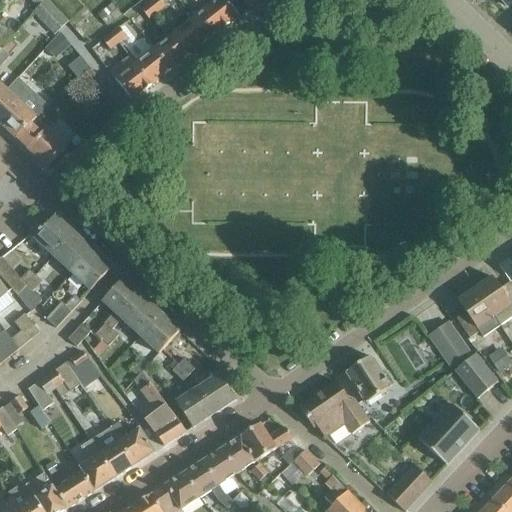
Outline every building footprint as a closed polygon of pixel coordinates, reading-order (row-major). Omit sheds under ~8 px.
[(27,0),(37,10),(46,1),(44,0),(27,0)] [(159,0),(155,0),(150,4),(157,13),(165,7),(159,0)] [(192,19),(210,41),(239,18),(224,0),(205,0),(207,2),(209,0),(211,0),(213,2),(192,19)] [(241,0),(249,10),(261,0),(241,0)] [(53,35),(66,22),(46,1),(37,10),(32,14),(53,35)] [(157,13),(150,4),(141,11),(149,20),(157,13)] [(112,5),(97,17),(106,28),(121,17),(112,5)] [(192,19),(173,34),(190,56),(210,41),(192,19)] [(111,35),(118,44),(126,37),(119,28),(111,35)] [(190,56),(173,34),(153,49),(171,71),(190,56)] [(118,44),(111,35),(103,41),(110,50),(118,44)] [(61,37),(45,53),(56,63),(72,49),(61,37)] [(9,43),(2,50),(9,57),(16,49),(9,43)] [(171,71),(153,49),(134,65),(151,87),(171,71)] [(0,66),(9,57),(2,50),(0,51),(0,66)] [(151,87),(134,65),(114,80),(132,102),(151,87)] [(95,97),(106,88),(90,69),(80,77),(95,97)] [(6,92),(0,98),(0,123),(17,139),(48,108),(49,108),(28,89),(18,79),(6,92)] [(48,108),(17,139),(28,150),(27,151),(47,170),(67,149),(48,130),(59,118),(48,108)] [(53,257),(73,235),(54,218),(34,240),(53,257)] [(92,253),(73,235),(53,257),(72,275),(92,253)] [(92,253),(72,275),(91,292),(111,270),(92,253)] [(0,259),(0,275),(16,297),(35,276),(29,271),(20,280),(2,258),(0,259)] [(35,276),(16,297),(30,314),(41,302),(32,293),(42,282),(35,276)] [(493,278),(476,290),(494,317),(496,316),(503,325),(511,318),(511,285),(510,283),(501,289),(493,278)] [(121,320),(141,298),(123,281),(103,303),(114,313),(104,324),(105,325),(96,335),(102,341),(112,330),(121,320)] [(0,284),(0,314),(13,304),(5,294),(7,293),(0,284)] [(494,317),(476,290),(458,301),(466,313),(456,319),(470,339),(479,333),(483,338),(503,325),(496,316),(494,317)] [(56,330),(81,303),(75,297),(64,308),(61,304),(46,320),(56,330)] [(159,314),(141,298),(121,320),(139,336),(159,314)] [(159,314),(139,336),(158,354),(178,332),(159,314)] [(10,340),(18,350),(39,334),(24,315),(13,324),(20,332),(10,340)] [(470,354),(450,324),(430,338),(451,368),(470,354)] [(82,325),(68,340),(76,347),(90,332),(82,325)] [(112,330),(102,341),(108,346),(118,336),(112,330)] [(3,331),(0,334),(0,365),(18,350),(10,340),(3,331)] [(511,364),(502,349),(487,359),(498,375),(511,365),(511,364)] [(99,377),(82,352),(65,364),(80,384),(83,389),(99,377)] [(474,356),(454,372),(477,400),(497,383),(474,356)] [(366,404),(394,386),(387,374),(383,377),(370,357),(346,373),(366,404)] [(132,369),(139,375),(142,372),(149,364),(143,358),(132,369)] [(184,359),(178,365),(189,376),(195,369),(184,359)] [(55,371),(47,377),(55,388),(61,397),(70,391),(80,384),(65,364),(55,371)] [(189,376),(178,365),(172,372),(183,382),(189,376)] [(150,383),(142,372),(139,375),(134,381),(141,390),(156,412),(144,421),(164,448),(186,434),(150,383)] [(220,376),(198,389),(214,415),(236,401),(220,376)] [(38,383),(28,390),(39,407),(42,411),(53,403),(47,394),(55,388),(47,377),(38,383)] [(433,380),(424,385),(427,389),(435,384),(433,380)] [(133,382),(122,386),(129,403),(140,399),(133,382)] [(317,427),(325,439),(328,442),(334,448),(370,423),(354,400),(350,403),(336,383),(299,408),(314,429),(317,427)] [(214,415),(198,389),(176,404),(193,429),(214,415)] [(27,408),(19,396),(10,403),(2,408),(15,429),(24,423),(18,414),(27,408)] [(450,405),(417,440),(445,466),(478,431),(450,405)] [(39,407),(30,413),(41,431),(50,425),(41,412),(42,411),(39,407)] [(2,408),(0,409),(0,426),(1,426),(8,436),(16,431),(15,429),(2,408)] [(155,454),(138,429),(127,437),(118,424),(111,429),(119,442),(135,467),(155,454)] [(259,426),(241,438),(257,463),(295,439),(284,429),(268,439),(259,426)] [(135,467),(119,442),(111,429),(91,442),(99,455),(115,480),(135,467)] [(241,438),(221,450),(238,475),(257,463),(241,438)] [(115,480),(99,455),(91,442),(80,449),(89,462),(79,468),(82,472),(95,493),(115,480)] [(238,475),(221,450),(202,462),(219,488),(238,475)] [(307,477),(319,466),(305,452),(293,464),(304,475),(307,477)] [(202,462),(184,474),(200,499),(210,493),(216,503),(223,496),(218,488),(219,488),(202,462)] [(50,477),(58,471),(53,463),(45,468),(50,477)] [(293,464),(281,475),(291,487),(304,475),(293,464)] [(259,482),(267,475),(259,465),(251,473),(259,482)] [(413,467),(386,497),(402,511),(404,511),(431,483),(430,482),(413,467)] [(95,493),(82,472),(54,490),(67,511),(95,493)] [(43,474),(33,480),(26,485),(43,511),(65,511),(67,511),(54,490),(43,474)] [(184,474),(151,495),(161,511),(180,511),(200,499),(184,474)] [(332,508),(327,511),(364,511),(346,493),(347,492),(340,486),(332,477),(324,485),(332,493),(325,501),(332,508)] [(511,511),(511,487),(508,484),(491,501),(503,511),(511,511)] [(43,511),(26,485),(18,490),(10,495),(11,497),(10,498),(17,510),(18,511),(43,511)] [(135,506),(125,511),(161,511),(151,495),(134,505),(135,506)] [(226,511),(233,505),(223,496),(216,503),(225,511),(226,511)] [(10,498),(0,504),(0,511),(18,511),(17,510),(10,498)] [(284,498),(276,505),(284,511),(293,511),(296,509),(284,498)] [(503,511),(491,501),(481,511),(503,511)]
